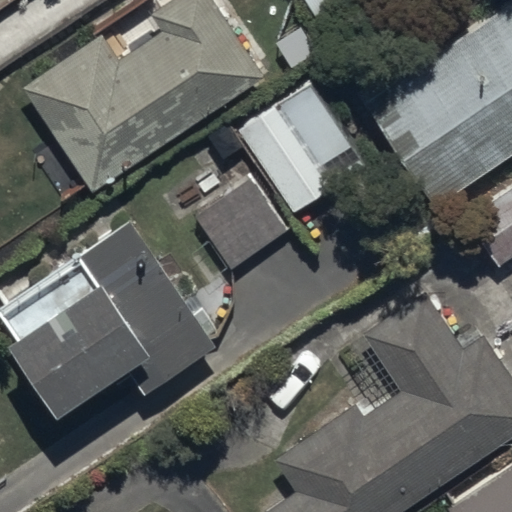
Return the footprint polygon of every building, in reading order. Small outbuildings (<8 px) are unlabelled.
[(121,0),(24,66),(69,134),(41,153),(66,190),(94,172),(98,178),(266,61),(226,0),(121,0)] [(511,0),(498,0),(368,85),(441,191),(511,143),(511,0)] [(244,114),(295,199),(370,154),(318,69),(244,114)] [(179,177),(234,254),(278,224),(225,145),(179,177)] [(511,177),(471,205),(503,251),(511,245),(511,177)] [(71,383),(127,343),(150,376),(220,326),(133,203),(85,237),(97,255),(20,310),(71,383)] [(365,387),(283,445),(302,477),(258,504),(262,511),(381,511),(511,426),(511,352),(488,317),(467,330),(432,272),(368,312),(407,375),(371,397),(365,387)] [(511,511),(511,454),(451,496),(461,511),(511,511)]
